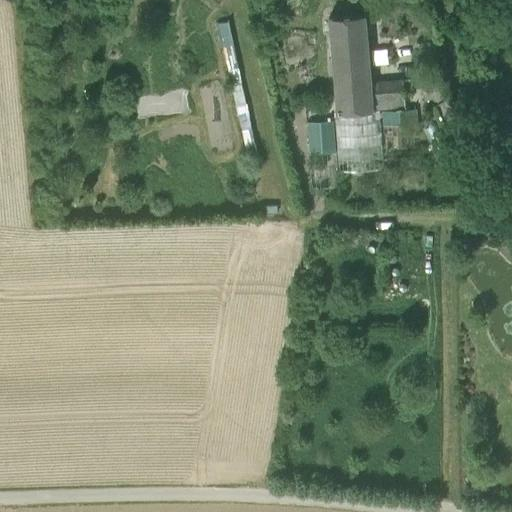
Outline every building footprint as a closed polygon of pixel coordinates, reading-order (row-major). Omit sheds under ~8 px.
[(331,17),(338,113),(372,111),(373,111),(373,110),(371,84),(366,15),(331,17)] [(371,84),(373,110),(406,108),(404,81),(371,84)] [(381,111),(382,125),(419,123),(418,109),(381,111)] [(335,113),(338,151),(382,148),(380,111),(372,112),(372,111),(338,113),(335,113)] [(335,119),(308,120),(310,153),(337,151),(335,119)] [(383,158),(382,148),(338,151),(338,161),(383,158)]
